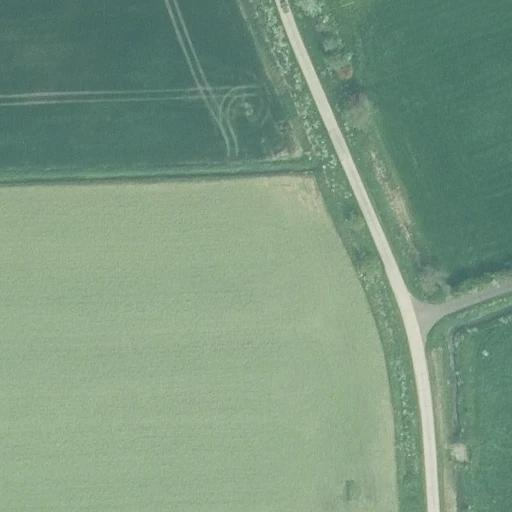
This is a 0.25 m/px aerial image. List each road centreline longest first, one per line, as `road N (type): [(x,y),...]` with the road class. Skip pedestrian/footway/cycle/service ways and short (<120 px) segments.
road 1 (unclassified): [(408,321),(280,0)]
road 2 (unclassified): [(433,511),(421,372),(408,321)]
